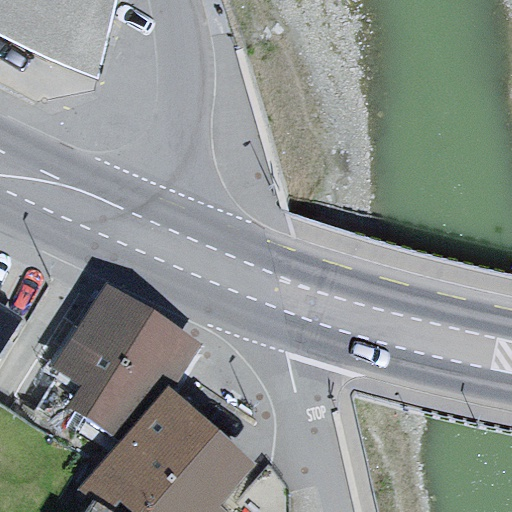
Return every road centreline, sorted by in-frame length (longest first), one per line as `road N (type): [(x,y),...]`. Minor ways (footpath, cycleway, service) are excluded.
road 1 (unclassified): [(156,238),(175,163),(176,0)]
road 2 (primary): [(289,300),(511,356)]
road 3 (residential): [(289,300),(333,511)]
road 4 (primary): [(0,162),(156,238)]
road 5 (primary): [(156,238),(289,300)]
